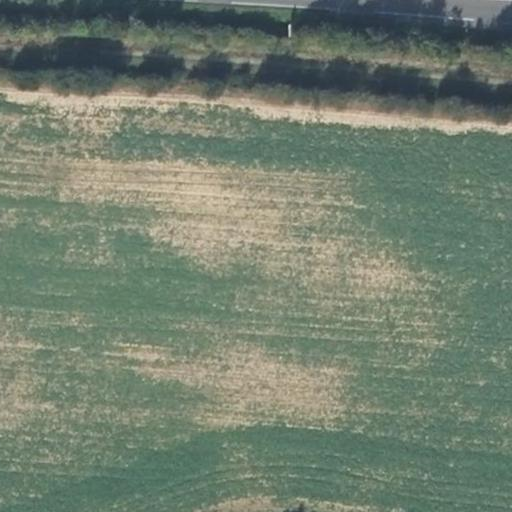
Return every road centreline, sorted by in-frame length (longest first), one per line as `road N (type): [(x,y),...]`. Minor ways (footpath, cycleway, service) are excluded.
road 1 (track): [(0,61),(284,71),(511,91)]
road 2 (primary): [(371,0),(511,10)]
